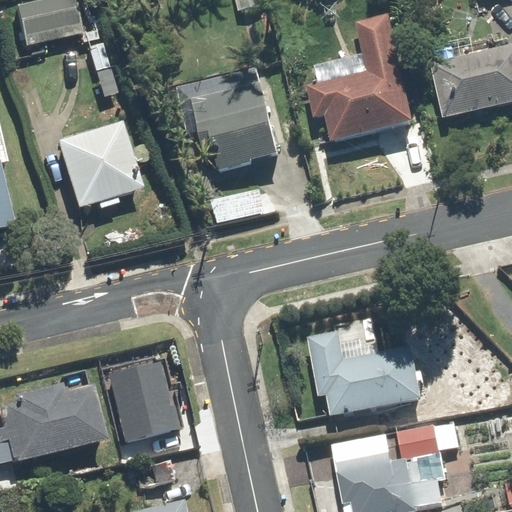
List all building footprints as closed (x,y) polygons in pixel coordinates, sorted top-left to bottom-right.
[(58,0),(14,9),(22,48),(83,36),(75,0),(58,0)] [(266,0),(236,0),(239,15),(268,8),(266,0)] [(365,56),(317,67),(321,84),(310,86),(317,120),(326,118),(332,146),(416,128),(392,17),(358,24),(365,56)] [(105,43),(87,48),(94,74),(111,70),(105,43)] [(511,49),(435,65),(445,118),(511,105),(511,49)] [(266,85),(194,101),(202,139),(211,137),(219,174),(283,160),(266,85)] [(122,126),(57,145),(77,212),(95,207),(97,213),(119,206),(118,201),(141,194),(122,126)] [(0,234),(15,231),(0,166),(0,234)] [(271,191),(212,202),(217,229),(276,217),(271,191)] [(342,335),(309,341),(319,401),(328,400),(332,420),(423,405),(415,355),(347,366),(342,335)] [(53,390),(0,404),(0,417),(3,429),(0,430),(0,447),(7,446),(14,469),(107,445),(87,372),(50,383),(53,390)] [(441,387),(445,416),(500,407),(495,378),(441,387)] [(389,437),(334,447),(338,479),(314,482),(319,511),(445,511),(441,485),(448,484),(443,456),(466,452),(460,422),(399,433),(404,463),(393,465),(389,437)] [(183,511),(182,503),(134,511),(183,511)]
